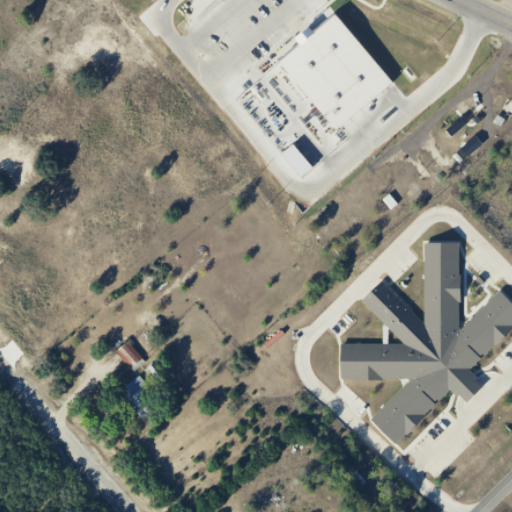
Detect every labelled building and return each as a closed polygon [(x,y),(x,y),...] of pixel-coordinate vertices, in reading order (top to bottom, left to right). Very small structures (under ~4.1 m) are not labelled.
[(330,13),(272,60),(331,132),(389,85),(330,13)] [(511,81),(499,103),(506,107),(501,114),(511,120),(511,81)] [(463,103),(447,116),(453,123),(458,119),(471,136),(482,127),(463,103)] [(424,242),(461,242),(461,331),(501,292),(511,303),(511,326),(468,370),(484,386),(468,402),(451,392),(397,445),(372,420),(410,381),(340,382),(340,345),(404,344),(363,302),(384,282),(424,324),(424,242)] [(135,339),(122,352),(145,374),(126,393),(144,411),(175,379),(135,339)]
